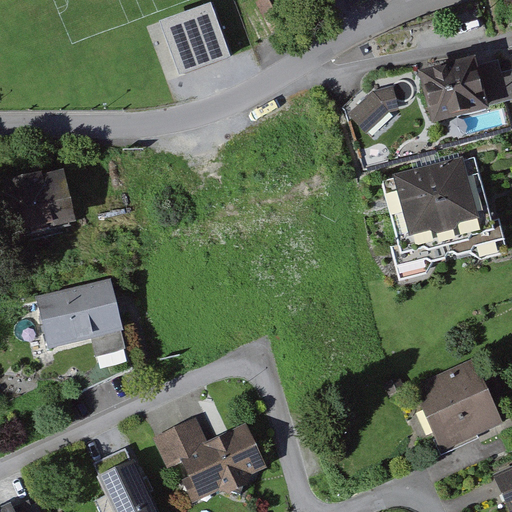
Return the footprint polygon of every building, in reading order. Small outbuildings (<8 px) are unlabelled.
[(279,0),(267,0),(258,5),(268,26),(287,16),(279,0)] [(210,10),(162,27),(181,79),(229,61),(210,10)] [(416,79),(426,127),(482,114),(472,67),(416,79)] [(389,91),(375,95),(351,119),(371,139),(395,115),(389,91)] [(476,162),(382,184),(401,266),(496,243),(476,162)] [(61,175),(6,183),(14,242),(69,234),(61,175)] [(109,283),(34,301),(48,357),(123,339),(109,283)] [(413,394),(440,454),(504,425),(476,365),(413,394)] [(177,469),(194,506),(267,472),(248,431),(211,448),(198,422),(156,442),(171,472),(177,469)] [(97,480),(112,511),(154,511),(132,464),(97,480)] [(511,511),(511,473),(495,481),(509,511),(511,511)]
